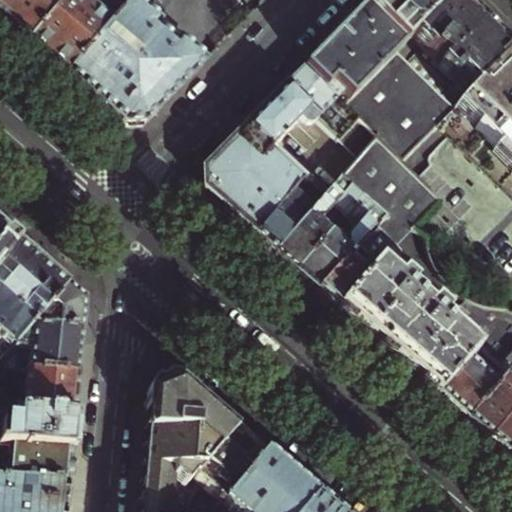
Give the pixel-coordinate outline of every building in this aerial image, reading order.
[(0,0),(0,19),(0,20),(28,44),(65,0),(0,0)] [(95,0),(88,9),(77,0),(65,0),(28,44),(46,60),(65,77),(131,2),(133,0),(95,0)] [(370,0),(302,70),(342,108),(393,57),(406,43),(448,1),(447,0),(370,0)] [(463,14),(448,1),(406,43),(423,60),(427,56),(437,66),(433,70),(453,89),(446,97),(409,62),(403,67),(393,57),(342,108),(340,110),(355,124),(374,141),(400,166),(436,130),(465,100),(506,57),(494,46),(463,14)] [(131,2),(65,77),(99,106),(123,127),(143,126),(176,91),(203,64),(131,2)] [(511,63),(506,57),(465,100),(436,130),(485,177),(511,203),(511,63)] [(282,90),(307,113),(337,143),(355,124),(340,110),(342,108),(302,70),(292,80),(282,90)] [(312,213),(322,202),(268,153),(307,113),(282,90),(248,125),(200,174),(201,196),(222,214),(254,242),(293,197),(312,213)] [(355,124),(337,143),(356,162),(374,141),(355,124)] [(434,399),(467,364),(479,352),(499,371),(511,357),(511,320),(499,309),(492,310),(483,310),(478,310),(471,308),(464,306),(448,325),(439,317),(438,318),(420,303),(421,301),(411,292),(409,293),(386,274),(403,258),(404,252),(400,248),(441,204),(400,166),(374,141),(356,162),(340,181),(363,202),(384,221),(358,250),(379,269),(336,313),(344,321),(372,344),(398,368),(415,382),(434,399)] [(363,202),(340,181),(322,202),(312,213),(273,258),(284,268),(294,276),(363,202)] [(273,258),(312,213),(293,197),(254,242),(264,250),(273,258)] [(384,221),(363,202),(294,276),(304,285),(315,295),(358,250),(384,221)] [(0,231),(0,266),(17,246),(0,231)] [(45,271),(17,246),(0,266),(0,366),(14,351),(33,329),(67,290),(45,271)] [(379,269),(358,250),(315,295),(324,303),(336,313),(379,269)] [(76,297),(67,290),(33,329),(80,333),(83,303),(76,297)] [(78,357),(80,333),(33,329),(14,351),(11,372),(21,373),(76,379),(78,357)] [(0,371),(11,372),(14,351),(0,366),(0,371)] [(485,443),(511,412),(511,357),(499,371),(508,379),(464,424),(476,435),(485,443)] [(508,379),(499,371),(488,383),(467,364),(434,399),(448,411),(464,424),(508,379)] [(74,399),(76,379),(21,373),(18,400),(15,400),(14,412),(73,418),(74,399)] [(138,511),(182,511),(184,500),(188,497),(181,491),(233,433),(204,408),(177,385),(164,392),(149,399),(138,511)] [(71,434),(73,418),(14,412),(4,412),(2,431),(0,431),(0,447),(70,454),(71,434)] [(498,454),(507,463),(511,457),(511,412),(485,443),(498,454)] [(181,491),(188,497),(209,511),(212,511),(261,459),(245,445),(233,433),(181,491)] [(68,471),(70,454),(0,447),(0,481),(7,482),(9,464),(22,465),(19,483),(67,487),(68,471)] [(303,511),(311,503),(287,482),(261,459),(212,511),(303,511)] [(7,482),(0,481),(0,511),(64,511),(65,505),(67,487),(19,483),(7,482)] [(321,511),(311,503),(303,511),(321,511)]
